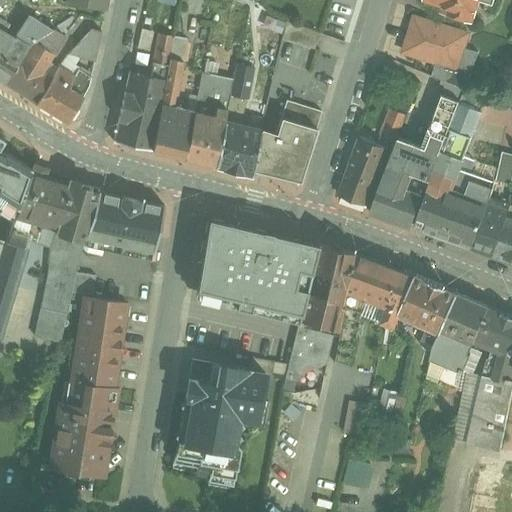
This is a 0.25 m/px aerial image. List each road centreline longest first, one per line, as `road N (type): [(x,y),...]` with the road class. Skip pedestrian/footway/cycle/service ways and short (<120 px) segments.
road 1 (residential): [(193,187),(139,481),(143,511)]
road 2 (residential): [(380,0),(312,214)]
road 3 (secondary): [(312,214),(511,288)]
road 4 (residential): [(126,0),(86,155)]
road 5 (secondary): [(193,187),(312,214)]
